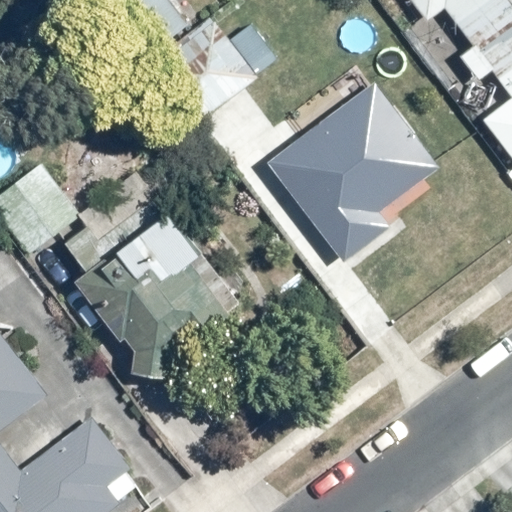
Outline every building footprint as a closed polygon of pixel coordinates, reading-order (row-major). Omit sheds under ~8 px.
[(149,54),(189,22),(171,0),(129,0),(114,12),(149,54)] [(511,0),(410,0),(424,18),(443,4),(473,43),(458,54),(476,77),(490,66),(511,95),(481,119),(511,159),(511,0)] [(218,20),(162,64),(205,118),(261,74),(218,20)] [(404,96),(393,104),(375,80),(284,147),(254,106),(215,135),(245,176),(270,158),(343,258),(382,229),(371,214),(437,164),(419,140),(431,131),(404,96)] [(43,156),(0,189),(0,214),(31,254),(52,238),(92,289),(109,275),(147,325),(193,289),(176,266),(202,246),(137,162),(81,206),(43,156)] [(120,470),(127,465),(88,410),(12,465),(0,447),(0,427),(44,396),(0,334),(0,511),(107,511),(115,507),(111,501),(132,486),(120,470)]
